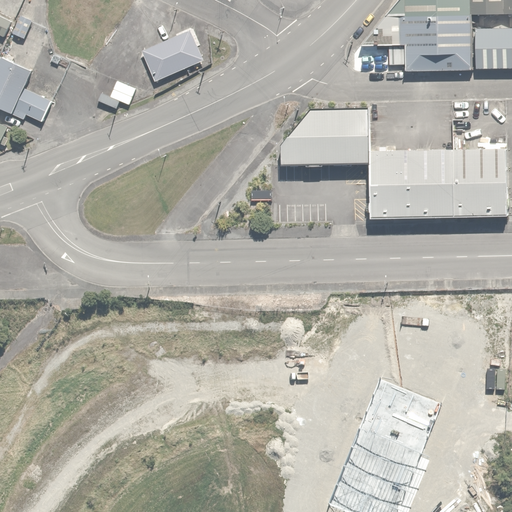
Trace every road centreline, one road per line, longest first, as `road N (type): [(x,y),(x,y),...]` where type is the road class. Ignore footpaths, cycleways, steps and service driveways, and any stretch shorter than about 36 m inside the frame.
road 1 (residential): [(28,179),(66,240),(112,260),(511,254)]
road 2 (tertiary): [(28,179),(178,115),(293,54)]
road 3 (residential): [(511,84),(344,87),(320,80),(293,54)]
